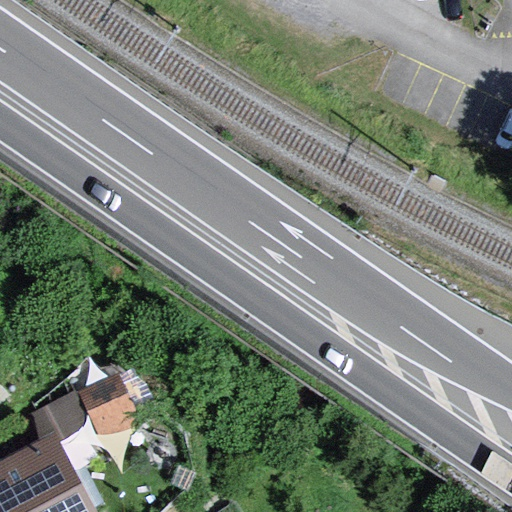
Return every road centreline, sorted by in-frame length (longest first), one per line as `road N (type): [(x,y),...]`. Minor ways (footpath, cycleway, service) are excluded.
road 1 (trunk): [(0,120),(511,474)]
road 2 (trunk): [(511,399),(0,48)]
